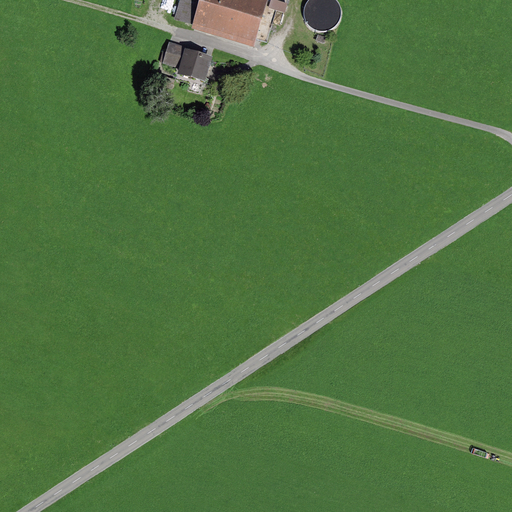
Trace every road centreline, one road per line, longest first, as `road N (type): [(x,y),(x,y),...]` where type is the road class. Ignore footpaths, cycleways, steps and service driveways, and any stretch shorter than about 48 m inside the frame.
road 1 (tertiary): [(511,195),(29,511)]
road 2 (track): [(72,0),(245,53)]
